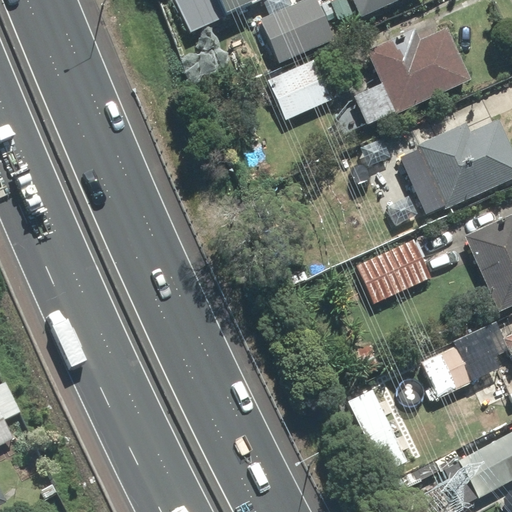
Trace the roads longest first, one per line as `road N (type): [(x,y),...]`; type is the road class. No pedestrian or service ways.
road 1 (motorway): [(30,0),(158,303),(261,511)]
road 2 (motorway): [(186,511),(0,97)]
